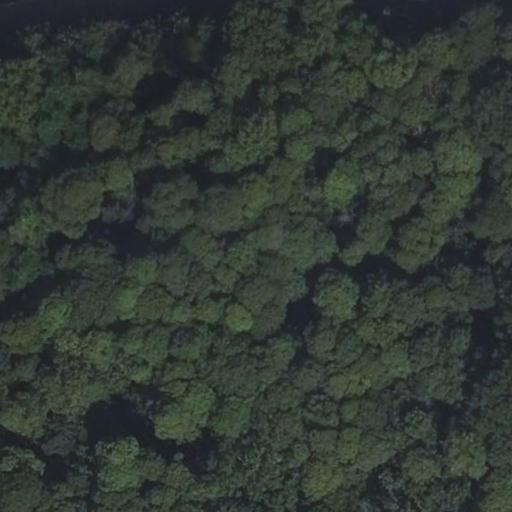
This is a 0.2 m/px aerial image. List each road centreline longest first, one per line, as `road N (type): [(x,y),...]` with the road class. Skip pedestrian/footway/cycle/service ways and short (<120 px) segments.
road 1 (motorway): [(494,511),(436,376),(339,88),(321,0)]
road 2 (motorway): [(275,0),(291,83),(425,511)]
road 3 (primary): [(0,23),(155,0)]
